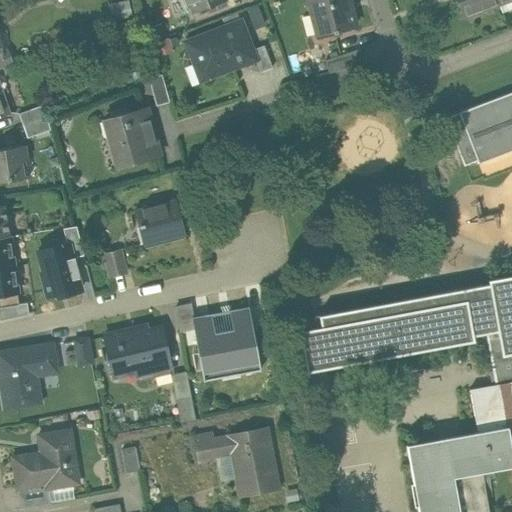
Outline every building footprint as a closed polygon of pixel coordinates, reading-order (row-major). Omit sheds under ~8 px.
[(186,0),(192,12),(223,0),(186,0)] [(348,0),(309,0),(313,13),(314,13),(319,35),(333,31),(334,33),(355,27),(348,0)] [(498,3),(497,0),(456,0),(463,17),(465,17),(464,16),(498,3)] [(132,2),(111,4),(112,20),(134,17),(132,2)] [(259,3),(242,8),(249,33),(266,28),(259,3)] [(242,19),(185,41),(194,65),(201,62),(207,78),(255,60),(256,59),(253,49),(242,19)] [(272,67),(264,45),(253,49),(256,59),(255,60),(260,72),(272,67)] [(360,49),(337,56),(341,70),(364,62),(360,49)] [(7,51),(0,53),(1,54),(0,54),(0,67),(11,63),(7,51)] [(341,70),(337,56),(324,60),(329,74),(341,70)] [(169,102),(162,74),(149,78),(156,105),(169,102)] [(511,91),(446,117),(464,165),(478,160),(479,162),(511,149),(511,91)] [(0,117),(9,114),(1,92),(0,92),(0,117)] [(43,105),(18,113),(22,124),(47,116),(43,105)] [(147,106),(105,118),(106,120),(112,118),(116,133),(113,134),(121,164),(117,165),(118,167),(160,154),(147,106)] [(47,116),(22,124),(27,137),(52,129),(47,116)] [(25,144),(0,148),(0,180),(30,176),(25,144)] [(175,199),(137,210),(137,208),(135,209),(144,244),(145,244),(144,241),(163,236),(164,239),(165,238),(183,233),(183,234),(184,233),(176,198),(175,198),(175,199)] [(5,205),(0,205),(0,236),(10,235),(5,205)] [(63,239),(35,243),(43,299),(70,295),(71,301),(86,299),(76,223),(61,225),(63,239)] [(10,235),(0,236),(0,273),(15,272),(10,235)] [(121,248),(105,253),(111,277),(127,272),(121,249),(121,248)] [(489,283),(318,314),(321,326),(299,330),(306,371),(474,340),(473,335),(486,333),(495,384),(500,383),(501,389),(508,387),(507,382),(511,380),(511,274),(488,279),(489,283)] [(191,303),(176,307),(180,331),(195,328),(191,303)] [(160,326),(129,333),(128,329),(104,335),(112,369),(132,364),(136,379),(172,370),(161,325),(160,326)] [(251,326),(225,331),(225,330),(196,336),(203,374),(223,370),(222,368),(238,365),(240,373),(260,370),(252,325),(251,325),(251,326)] [(88,338),(74,340),(78,365),(92,362),(88,338)] [(53,343),(5,351),(5,352),(7,364),(0,364),(0,377),(5,408),(21,405),(21,406),(22,406),(42,403),(39,390),(40,390),(39,389),(38,389),(37,384),(35,385),(32,367),(55,364),(56,364),(53,343)] [(186,371),(171,374),(171,375),(174,375),(178,396),(176,397),(176,398),(178,397),(191,395),(186,371)] [(477,431),(407,444),(418,511),(511,511),(511,380),(507,382),(508,387),(501,389),(500,383),(495,384),(469,388),(477,431)] [(191,395),(178,397),(182,420),(180,420),(180,421),(195,418),(191,395)] [(259,429),(231,434),(226,435),(226,436),(214,438),(216,454),(237,450),(242,476),(235,478),(235,479),(237,479),(240,494),(238,494),(238,496),(280,488),(280,486),(278,487),(267,428),(268,428),(268,426),(259,428),(259,429)] [(70,429),(38,434),(41,452),(13,456),(17,487),(18,487),(32,485),(33,490),(48,488),(68,484),(65,465),(67,465),(66,462),(75,460),(70,429)] [(207,435),(196,437),(195,435),(194,435),(198,459),(200,459),(199,457),(216,454),(214,438),(213,432),(207,433),(207,435)] [(136,447),(122,450),(127,472),(140,470),(136,447)] [(48,488),(33,490),(32,485),(18,487),(21,508),(51,503),(48,488)] [(121,511),(120,503),(94,508),(95,511),(121,511)]
